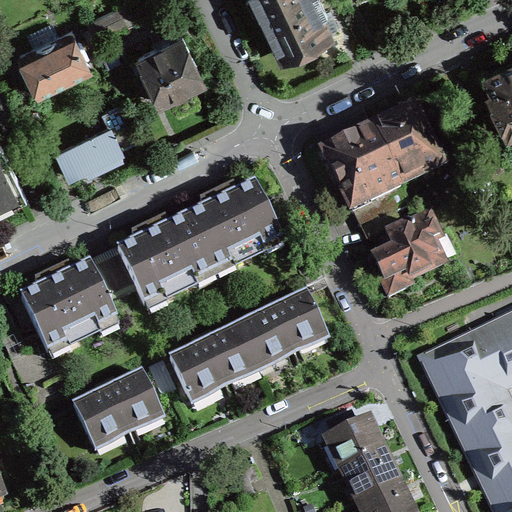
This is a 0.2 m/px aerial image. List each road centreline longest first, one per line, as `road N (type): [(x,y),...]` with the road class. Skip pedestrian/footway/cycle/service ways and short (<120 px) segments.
road 1 (residential): [(382,365),(53,511)]
road 2 (residential): [(267,129),(0,259)]
road 3 (residential): [(511,13),(267,129)]
road 4 (residential): [(267,129),(370,338)]
road 5 (residential): [(382,365),(451,511)]
road 6 (residential): [(511,276),(370,338)]
road 7 (residential): [(206,0),(267,129)]
road 8 (unknown): [(49,235),(0,117)]
